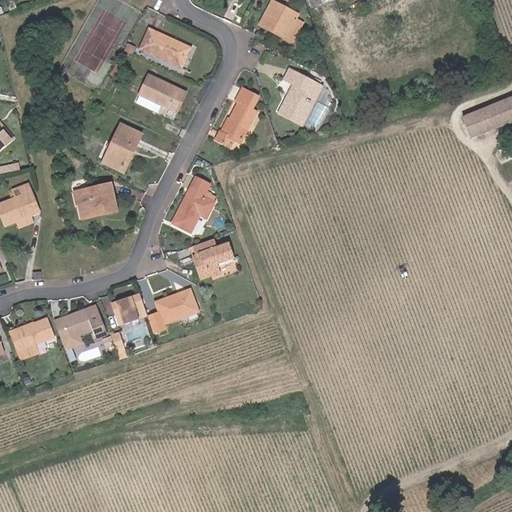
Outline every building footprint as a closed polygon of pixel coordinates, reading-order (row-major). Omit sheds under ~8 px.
[(260,27),(276,35),(277,33),(287,39),(286,41),(286,42),(293,45),(303,25),(296,21),(298,17),(272,3),(260,27)] [(165,41),(166,38),(143,27),(134,47),(172,65),(180,48),(165,41)] [(182,45),(166,38),(165,41),(180,48),(182,45)] [(311,96),(316,99),(322,89),(319,88),(322,84),(315,80),(313,85),(289,72),(284,81),(294,86),(279,114),(296,124),(311,96)] [(133,93),(169,110),(179,91),(143,73),(133,93)] [(238,104),(230,122),(222,135),(219,133),(215,141),(229,148),(232,141),(240,145),(256,114),(250,111),(255,102),(252,95),(242,90),(235,103),(238,104)] [(301,127),(316,99),(311,96),(296,124),(301,127)] [(511,98),(463,119),(471,138),(493,129),(511,121),(511,98)] [(222,135),(230,122),(226,120),(219,133),(222,135)] [(119,128),(105,159),(122,168),(132,148),(134,150),(140,137),(119,128)] [(0,150),(11,140),(3,133),(0,129),(0,150)] [(122,168),(105,159),(103,163),(123,172),(134,150),(132,148),(122,168)] [(17,166),(0,169),(0,174),(18,171),(17,166)] [(195,178),(188,191),(171,224),(189,233),(198,216),(205,219),(214,204),(201,198),(208,185),(195,178)] [(74,193),(77,205),(81,204),(83,215),(102,210),(103,214),(116,211),(109,185),(74,193)] [(16,222),(30,217),(39,214),(31,193),(29,186),(19,190),(22,196),(14,199),(0,204),(0,219),(3,227),(16,222)] [(12,192),(14,199),(22,196),(19,190),(12,192)] [(81,204),(77,205),(81,219),(103,214),(102,210),(83,215),(81,204)] [(32,223),(30,217),(16,222),(18,228),(32,223)] [(213,240),(192,248),(195,257),(198,255),(200,261),(194,263),(200,280),(220,273),(218,267),(235,261),(229,244),(216,248),(213,240)] [(43,277),(41,269),(33,271),(35,279),(43,277)] [(164,330),(162,325),(179,319),(178,317),(195,310),(188,293),(155,305),(158,312),(146,317),(152,335),(164,330)] [(146,317),(139,297),(110,306),(117,327),(146,317)] [(196,314),(195,310),(178,317),(179,319),(196,314)] [(55,324),(62,345),(76,340),(94,333),(96,339),(106,335),(99,314),(88,317),(87,314),(55,324)] [(49,322),(33,327),(34,328),(21,333),(20,331),(11,334),(20,362),(47,352),(44,344),(55,340),(49,322)] [(119,336),(111,338),(116,352),(123,349),(119,336)] [(76,340),(62,345),(65,352),(79,347),(76,340)]
